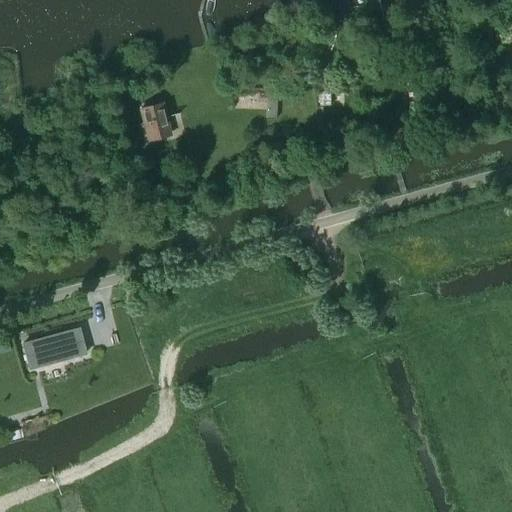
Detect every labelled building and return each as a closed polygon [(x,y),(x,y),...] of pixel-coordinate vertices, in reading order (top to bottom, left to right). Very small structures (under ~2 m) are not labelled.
[(474,58),(475,76),(485,75),(483,57),(474,58)] [(276,119),(277,90),(266,90),(266,119),(276,119)] [(319,93),(320,106),(331,106),(330,92),(319,93)] [(160,137),(168,135),(160,104),(141,108),(148,137),(149,140),(160,137)] [(78,327),(22,342),(29,367),(85,352),(78,327)]
